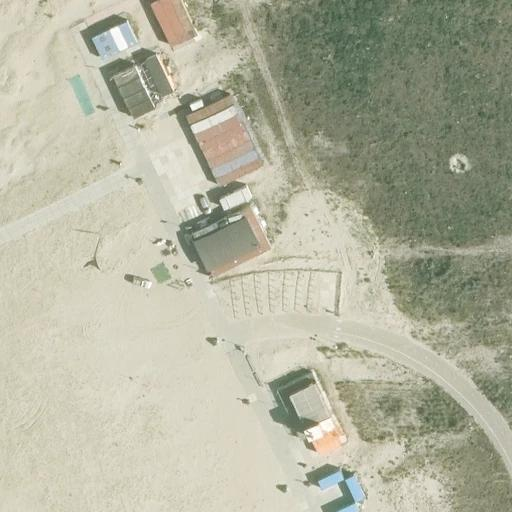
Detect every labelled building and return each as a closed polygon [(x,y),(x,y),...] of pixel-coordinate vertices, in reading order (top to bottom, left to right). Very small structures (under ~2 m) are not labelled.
[(181,0),(157,0),(151,3),(172,46),(198,34),(181,0)] [(103,59),(138,42),(127,21),(92,38),(103,59)] [(157,55),(146,60),(164,96),(175,91),(157,55)] [(136,65),(114,75),(135,118),(145,113),(149,111),(156,108),(136,65)] [(189,113),(186,115),(220,186),(224,184),(261,166),(264,164),(230,94),(226,95),(189,113)] [(272,248),(251,204),(193,232),(197,241),(206,237),(218,263),(210,267),(214,276),(272,248)]
